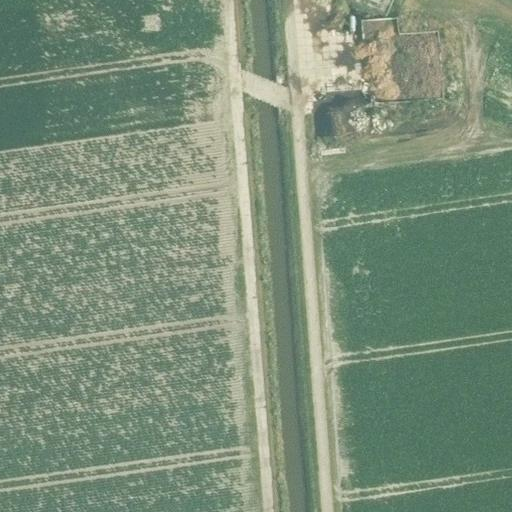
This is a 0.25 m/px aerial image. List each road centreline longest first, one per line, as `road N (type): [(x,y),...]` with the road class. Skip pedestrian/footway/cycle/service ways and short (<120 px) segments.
road 1 (track): [(228,0),(270,511)]
road 2 (track): [(326,511),(287,0)]
road 3 (track): [(511,118),(298,141)]
